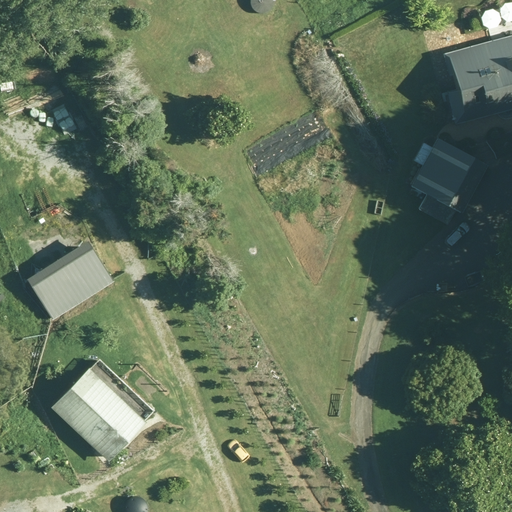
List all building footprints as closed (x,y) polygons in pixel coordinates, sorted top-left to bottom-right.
[(278,0),(244,0),(242,2),(259,21),(281,2),(278,0)] [(447,111),(454,132),(511,113),(511,15),(510,8),(484,16),(492,42),(442,58),(457,107),(447,111)] [(429,148),(422,144),(412,162),(420,166),(409,188),(461,215),(486,165),(434,138),(429,148)] [(119,280),(98,233),(64,249),(57,235),(23,251),(52,312),(119,280)] [(144,443),(164,421),(93,358),(48,408),(110,463),(135,435),(144,443)]
